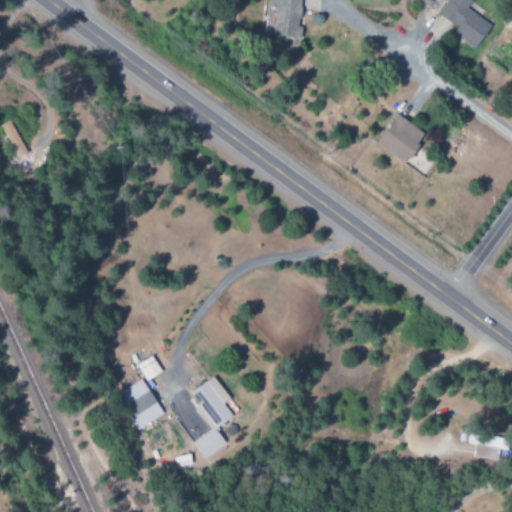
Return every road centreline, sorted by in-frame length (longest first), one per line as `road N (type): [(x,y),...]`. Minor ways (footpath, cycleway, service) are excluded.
road 1 (tertiary): [(45,0),(511,346)]
road 2 (residential): [(391,51),(511,141)]
